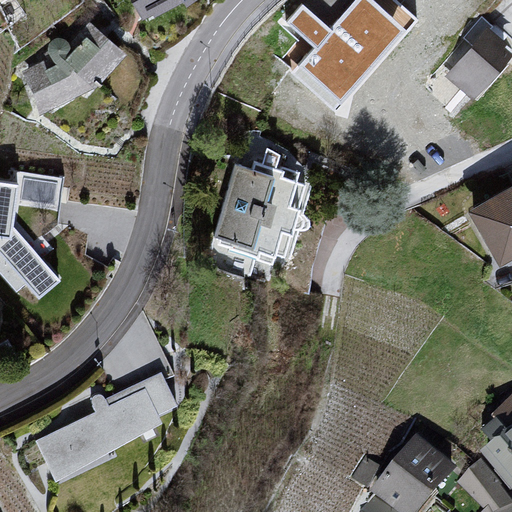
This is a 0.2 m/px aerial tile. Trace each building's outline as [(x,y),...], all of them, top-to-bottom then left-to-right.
[(129,0),(142,22),(184,4),(188,11),(200,0),(129,0)] [(16,70),(44,115),(89,95),(125,54),(98,29),(74,51),(69,44),(61,41),(55,42),(49,45),(49,54),(52,66),(42,71),(34,65),(16,70)] [(486,31),(444,80),(471,101),(511,53),(486,31)] [(253,171),(235,166),(217,239),(219,249),(259,259),(259,265),(273,269),(277,258),(290,262),(299,237),(305,234),(310,231),(312,226),(311,222),(305,217),(313,187),(297,182),(300,173),(278,169),(282,156),(265,149),(262,169),(256,165),(253,171)] [(18,175),(0,172),(0,268),(10,279),(31,282),(42,294),(63,274),(16,221),(18,205),(24,199),(59,203),(64,172),(26,167),(18,175)] [(511,188),(465,212),(498,267),(511,258),(511,188)] [(98,415),(35,444),(55,482),(167,424),(162,417),(180,410),(165,377),(108,405),(105,401),(99,399),(96,404),(96,410),(98,415)] [(511,441),(484,461),(511,490),(511,441)] [(418,445),(372,499),(391,511),(433,511),(464,476),(418,445)] [(365,455),(356,476),(374,484),(383,463),(365,455)]
